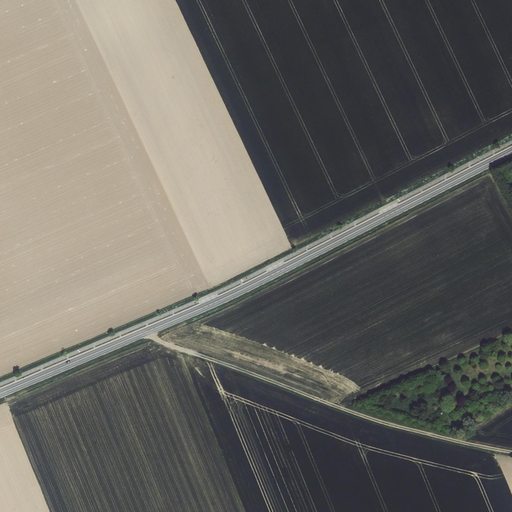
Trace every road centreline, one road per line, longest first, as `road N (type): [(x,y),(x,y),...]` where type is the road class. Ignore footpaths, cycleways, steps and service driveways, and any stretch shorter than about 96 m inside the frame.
road 1 (secondary): [(0,393),(245,288),(511,151)]
road 2 (track): [(511,452),(372,419),(148,331)]
